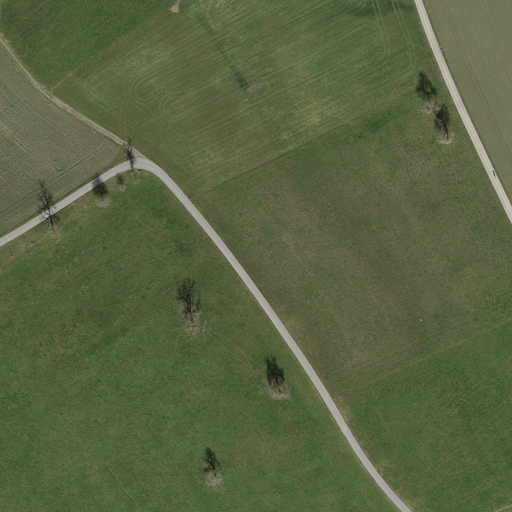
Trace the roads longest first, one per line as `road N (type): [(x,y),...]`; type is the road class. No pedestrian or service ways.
road 1 (unclassified): [(407,511),(224,248),(159,171),(127,164),(0,242)]
road 2 (track): [(420,0),(511,215)]
road 3 (track): [(140,162),(59,103),(0,39)]
